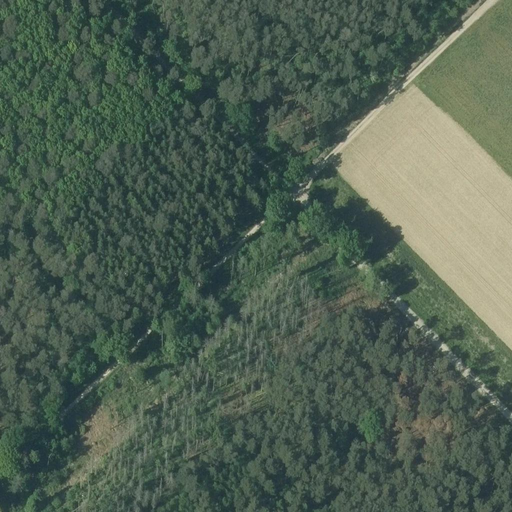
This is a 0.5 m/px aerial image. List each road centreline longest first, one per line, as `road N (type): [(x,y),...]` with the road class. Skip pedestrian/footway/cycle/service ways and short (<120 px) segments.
road 1 (track): [(320,511),(0,192)]
road 2 (track): [(0,473),(293,191)]
road 3 (track): [(511,416),(293,191)]
road 4 (track): [(489,0),(293,191)]
road 5 (track): [(293,191),(103,0)]
